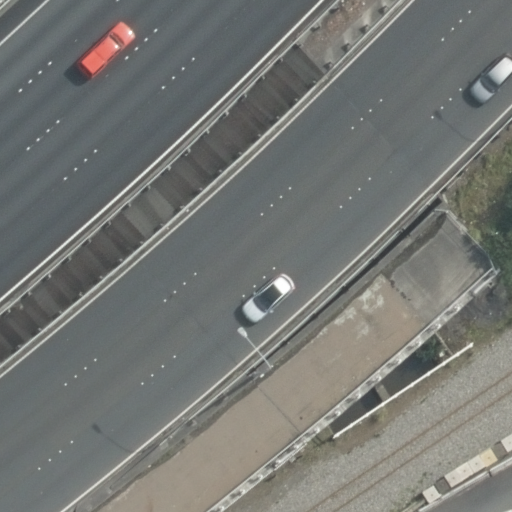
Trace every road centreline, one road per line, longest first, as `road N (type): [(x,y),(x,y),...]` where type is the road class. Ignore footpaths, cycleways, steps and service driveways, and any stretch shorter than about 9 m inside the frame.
road 1 (motorway): [(480,0),(361,124),(93,362),(0,433)]
road 2 (motorway): [(0,225),(251,0)]
